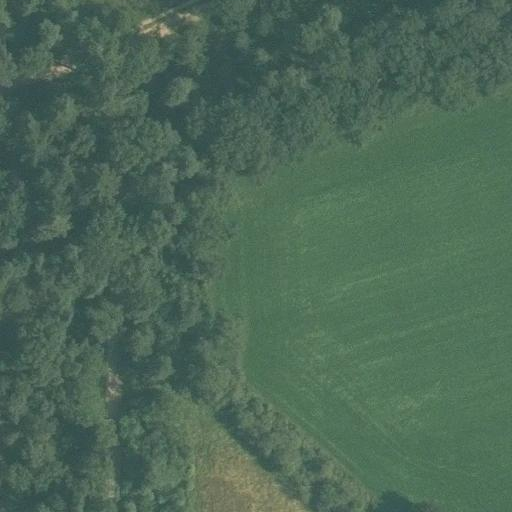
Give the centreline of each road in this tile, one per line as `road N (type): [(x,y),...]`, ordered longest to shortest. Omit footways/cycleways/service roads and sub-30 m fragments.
road 1 (track): [(121,43),(113,511)]
road 2 (track): [(121,43),(0,89)]
